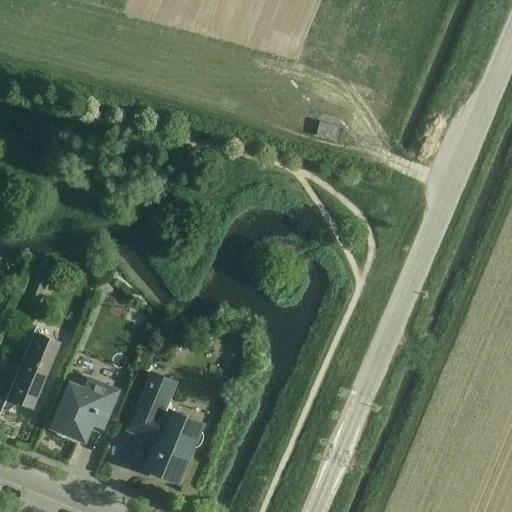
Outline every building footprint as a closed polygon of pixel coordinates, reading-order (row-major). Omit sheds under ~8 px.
[(319,121),(316,135),(335,140),(338,126),(319,121)] [(38,303),(48,280),(36,275),(26,298),(38,303)] [(8,382),(0,387),(0,401),(7,411),(19,402),(33,408),(60,342),(40,333),(37,327),(36,326),(34,330),(18,369),(12,384),(8,382)] [(195,447),(199,446),(201,443),(203,439),(203,436),(202,432),(198,430),(200,425),(170,413),(172,409),(172,405),(171,402),(168,399),(175,383),(151,373),(128,430),(158,442),(147,468),(177,480),(191,447),(195,447)] [(118,391),(88,378),(83,388),(69,383),(51,428),(86,442),(93,426),(102,430),(118,391)]
